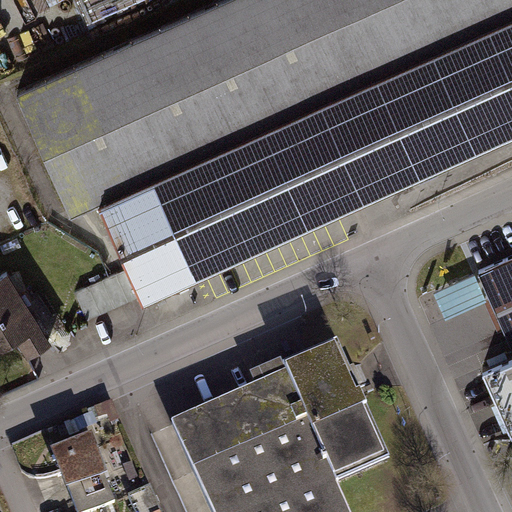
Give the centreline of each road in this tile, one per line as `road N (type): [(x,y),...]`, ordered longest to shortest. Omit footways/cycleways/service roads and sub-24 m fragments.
road 1 (residential): [(380,251),(0,425)]
road 2 (residential): [(492,511),(380,251)]
road 3 (unknown): [(119,370),(174,511)]
road 4 (residential): [(511,194),(380,251)]
